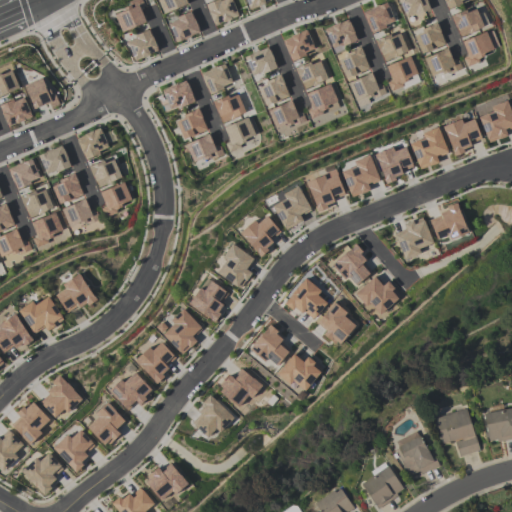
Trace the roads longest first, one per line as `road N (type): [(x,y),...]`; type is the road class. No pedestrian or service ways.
road 1 (residential): [(20,511),(75,501),(149,437),(295,256),(331,229),(511,161)]
road 2 (residential): [(102,81),(139,119),(155,150),(163,187),(158,246),(128,302),(0,394)]
road 3 (residential): [(326,0),(0,151)]
